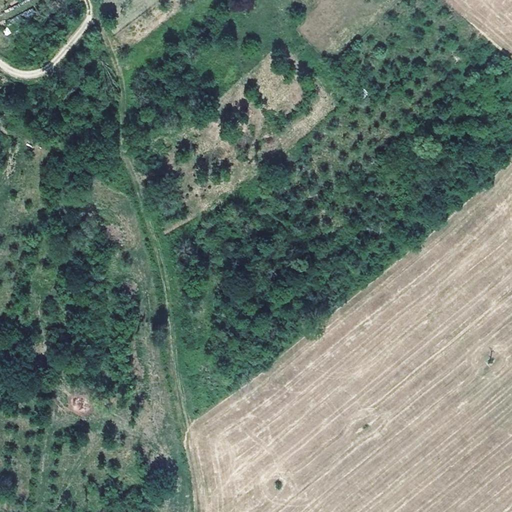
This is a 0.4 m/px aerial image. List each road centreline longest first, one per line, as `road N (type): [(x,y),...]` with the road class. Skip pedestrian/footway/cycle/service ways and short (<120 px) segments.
road 1 (track): [(90,16),(119,71),(120,149),(160,268),(200,511)]
road 2 (track): [(0,61),(37,75),(90,16)]
